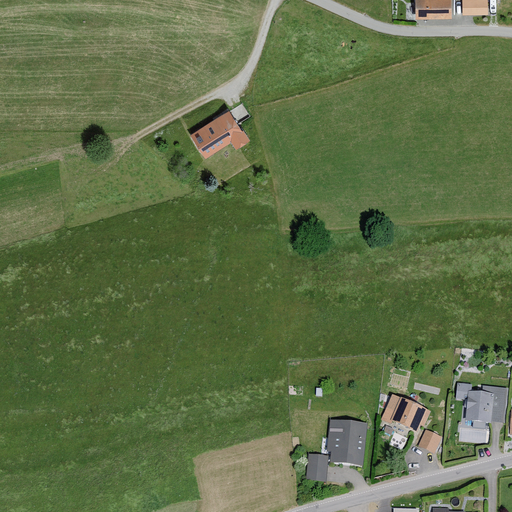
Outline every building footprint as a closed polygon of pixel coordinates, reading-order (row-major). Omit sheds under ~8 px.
[(451,19),(449,0),(413,0),(414,20),(451,19)] [(486,0),(461,0),(461,15),(486,15),(486,0)] [(247,140),(228,110),(189,134),(203,158),(229,142),(233,149),(247,140)] [(503,425),(506,390),(481,388),(481,394),(470,393),(471,387),(455,386),(453,401),(466,402),(464,422),(503,425)] [(428,414),(391,398),(379,422),(390,427),(391,424),(415,434),(418,427),(421,429),(428,414)] [(329,423),(326,454),(330,455),(329,464),(361,468),(365,426),(329,423)] [(440,439),(424,432),(417,447),(433,455),(440,439)] [(324,484),(326,458),(307,457),(305,483),(324,484)]
